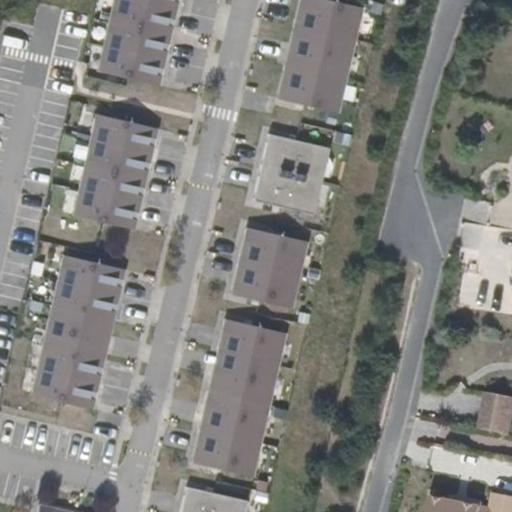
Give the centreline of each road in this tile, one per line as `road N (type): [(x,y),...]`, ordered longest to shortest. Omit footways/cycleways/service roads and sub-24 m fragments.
road 1 (residential): [(371,511),(432,268),(405,184),(450,0)]
road 2 (residential): [(125,511),(252,0)]
